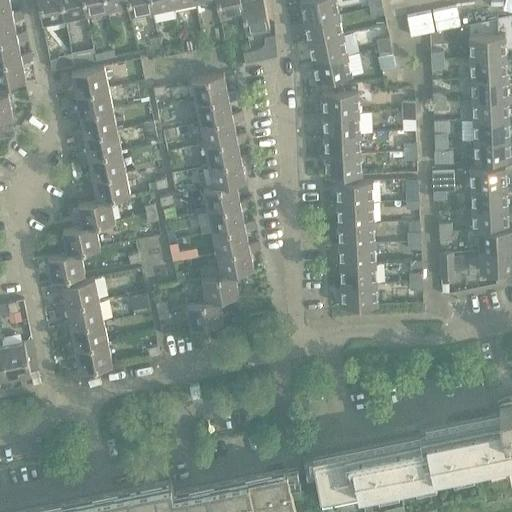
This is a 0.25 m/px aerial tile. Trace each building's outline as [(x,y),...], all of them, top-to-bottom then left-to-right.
[(0,0),(0,15),(21,12),(21,10),(11,12),(8,0),(0,0)] [(38,0),(42,22),(64,17),(60,0),(38,0)] [(60,0),(64,17),(86,13),(82,0),(60,0)] [(82,0),(86,13),(107,9),(105,0),(82,0)] [(105,0),(107,9),(129,4),(128,0),(105,0)] [(131,14),(152,10),(150,0),(128,0),(129,4),(131,14)] [(150,0),(152,10),(153,10),(156,21),(177,17),(174,5),(173,0),(150,0)] [(217,0),(221,16),(244,11),(241,0),(217,0)] [(241,0),(244,11),(248,32),(271,28),(265,0),(241,0)] [(300,0),(305,20),(339,12),(335,0),(300,0)] [(382,3),(370,6),(372,15),(384,13),(382,3)] [(0,38),(25,33),(25,31),(15,32),(13,21),(22,19),(21,12),(0,15),(0,38)] [(309,40),(343,33),(339,12),(305,20),(309,40)] [(0,60),(29,54),(29,52),(20,54),(17,41),(26,39),(25,33),(0,38),(0,60)] [(343,33),(309,40),(314,60),(348,52),(343,33)] [(244,52),(246,61),(277,55),(275,34),(265,36),(264,43),(260,48),(244,52)] [(471,57),(506,56),(505,34),(470,36),(471,57)] [(158,35),(150,37),(152,47),(161,45),(158,35)] [(378,46),(391,43),(389,36),(377,38),(378,46)] [(391,43),(378,46),(380,55),(393,53),(391,43)] [(114,47),(104,49),(106,57),(116,55),(114,47)] [(84,49),(71,51),(71,52),(74,64),(86,61),(84,49)] [(431,59),(444,59),(443,50),(430,51),(431,59)] [(348,52),(314,60),(318,81),(352,74),(348,52)] [(380,55),(379,56),(381,68),(382,68),(395,66),(393,53),(380,55)] [(29,54),(0,60),(0,83),(25,78),(21,62),(31,60),(29,54)] [(472,78),(507,76),(506,56),(471,57),(472,78)] [(59,57),(50,59),(52,69),(61,67),(59,57)] [(444,59),(431,59),(431,68),(444,67),(444,59)] [(66,93),(108,85),(104,65),(72,71),(75,87),(65,89),(66,93)] [(196,100),(228,93),(224,73),(191,80),(196,100)] [(507,76),(472,78),(473,98),(508,96),(507,76)] [(153,86),(155,95),(165,93),(163,84),(153,86)] [(112,106),(108,85),(66,93),(67,98),(77,96),(79,108),(70,111),(71,115),(112,106)] [(324,113),(359,111),(358,90),(323,92),(324,113)] [(196,100),(200,121),(233,114),(230,101),(240,99),(238,91),(228,93),(196,100)] [(433,100),(446,99),(445,91),(432,91),(433,100)] [(0,117),(13,115),(8,92),(0,93),(0,117)] [(474,118),(509,116),(508,96),(473,98),(474,118)] [(446,99),(433,100),(433,109),(446,108),(446,99)] [(402,109),(415,109),(415,100),(402,101),(402,109)] [(75,135),(117,127),(112,106),(71,115),(72,119),(81,117),(84,129),(74,131),(75,135)] [(415,109),(402,109),(403,118),(416,118),(415,109)] [(325,133),(360,132),(359,111),(324,113),(325,133)] [(205,142),(237,135),(234,123),(244,121),(242,112),(233,114),(200,121),(205,142)] [(509,116),(474,118),(475,139),(510,137),(509,116)] [(154,121),(144,122),(147,143),(158,141),(154,121)] [(117,127),(75,135),(76,140),(85,137),(88,151),(78,153),(79,157),(121,149),(117,127)] [(360,132),(325,133),(326,153),(361,152),(360,132)] [(435,141),(448,140),(447,132),(434,132),(435,141)] [(205,142),(209,163),(241,156),(239,143),(249,141),(247,133),(237,135),(205,142)] [(510,137),(475,139),(476,160),(511,158),(510,137)] [(448,140),(435,141),(435,149),(448,149),(448,140)] [(404,150),(417,149),(417,141),(404,142),(404,150)] [(121,149),(79,157),(80,161),(90,159),(92,172),(83,174),(83,178),(125,170),(121,149)] [(417,149),(404,150),(405,159),(417,158),(417,149)] [(361,152),(326,153),(327,175),(362,173),(361,152)] [(214,186),(237,182),(237,183),(246,181),(243,165),(253,163),(251,154),(241,156),(209,163),(214,186)] [(434,166),(435,186),(449,186),(448,165),(434,166)] [(472,188),(508,186),(507,165),(471,166),(472,188)] [(97,199),(110,197),(110,198),(130,194),(125,170),(83,178),(84,183),(94,181),(97,199)] [(155,179),(157,188),(167,186),(166,177),(155,179)] [(338,203),(374,201),(372,179),(337,181),(338,203)] [(240,199),(237,183),(237,182),(214,186),(204,189),(208,206),(240,199)] [(508,186),(472,188),(473,208),(508,207),(508,186)] [(406,199),(419,199),(419,190),(406,191),(406,199)] [(446,198),(446,190),(433,190),(433,198),(446,198)] [(160,196),(162,205),(172,202),(170,194),(160,196)] [(110,197),(97,199),(78,203),(83,227),(96,224),(115,221),(110,198),(110,197)] [(213,227),(245,220),(242,207),(251,205),(249,197),(240,199),(208,206),(213,227)] [(419,199),(406,199),(407,208),(420,207),(419,199)] [(338,223),(374,221),(374,201),(338,203),(338,223)] [(147,214),(157,212),(155,202),(145,204),(147,214)] [(508,207),(473,208),(474,230),(480,230),(479,229),(509,227),(509,226),(508,207)] [(157,212),(147,214),(148,221),(158,219),(157,212)] [(217,248),(250,241),(247,229),(256,227),(254,218),(245,220),(213,227),(217,248)] [(374,221),(338,223),(339,243),(375,242),(374,221)] [(439,231),(452,230),(452,221),(439,222),(439,231)] [(96,224),(83,227),(64,231),(68,252),(81,249),(81,250),(101,246),(96,224)] [(480,249),(511,247),(511,225),(509,226),(509,227),(479,229),(480,230),(480,249)] [(452,230),(439,231),(439,239),(452,239),(452,230)] [(408,240),(421,239),(421,231),(408,231),(408,240)] [(199,238),(173,240),(174,256),(200,254),(199,238)] [(421,239),(408,240),(408,248),(421,248),(421,239)] [(217,248),(222,273),(223,275),(235,272),(255,268),(251,250),(260,248),(258,240),(250,241),(217,248)] [(340,264),(376,262),(375,242),(339,243),(340,264)] [(511,247),(480,249),(481,270),(511,268),(511,247)] [(48,256),(53,279),(86,272),(81,250),(81,249),(68,252),(48,256)] [(129,254),(131,262),(140,260),(138,251),(129,254)] [(441,277),(454,276),(453,251),(440,252),(441,277)] [(422,260),(410,260),(411,268),(422,268),(422,260)] [(376,262),(340,264),(341,284),(377,282),(376,262)] [(189,271),(176,274),(178,283),(191,280),(189,271)] [(410,281),(423,280),(423,271),(410,272),(410,281)] [(235,272),(223,275),(222,273),(202,278),(207,299),(207,300),(220,297),(240,293),(235,272)] [(57,307),(100,298),(96,277),(62,283),(65,299),(56,301),(57,307)] [(423,280),(410,281),(410,289),(423,289),(423,280)] [(377,282),(341,284),(342,305),(378,304),(377,282)] [(146,290),(130,294),(134,312),(150,309),(146,290)] [(187,303),(192,327),(225,320),(220,297),(207,300),(207,299),(187,303)] [(61,323),(62,328),(104,320),(100,298),(57,307),(58,310),(67,308),(70,321),(61,323)] [(18,310),(16,300),(8,302),(10,312),(18,310)] [(156,302),(158,310),(168,308),(166,300),(156,302)] [(159,319),(169,316),(168,308),(158,310),(159,319)] [(109,341),(104,320),(62,328),(62,331),(71,329),(74,342),(65,344),(66,349),(109,341)] [(33,338),(24,340),(30,370),(39,368),(33,338)] [(2,344),(11,387),(13,386),(11,376),(31,372),(24,340),(2,344)] [(109,341),(66,349),(67,353),(76,351),(80,369),(113,363),(109,341)] [(11,387),(2,344),(0,344),(0,378),(2,378),(4,388),(11,387)] [(148,347),(150,355),(160,353),(158,344),(148,347)] [(187,387),(189,398),(199,396),(196,385),(187,387)] [(436,473),(510,458),(511,467),(511,400),(499,403),(502,416),(426,432),(428,437),(314,460),(322,502),(362,494),(370,492),(437,478),(436,473)] [(296,511),(288,472),(175,495),(171,477),(131,486),(133,491),(29,511),(296,511)] [(370,492),(362,494),(365,510),(371,509),(373,508),(370,492)]
